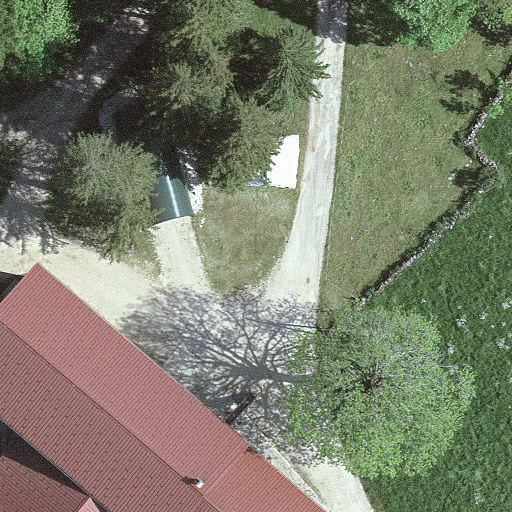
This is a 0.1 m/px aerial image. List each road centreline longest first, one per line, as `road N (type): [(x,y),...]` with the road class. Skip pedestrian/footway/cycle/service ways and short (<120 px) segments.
road 1 (track): [(336,0),(306,199),(302,306),(317,443),(356,511)]
road 2 (unclassified): [(0,251),(106,44),(157,0)]
